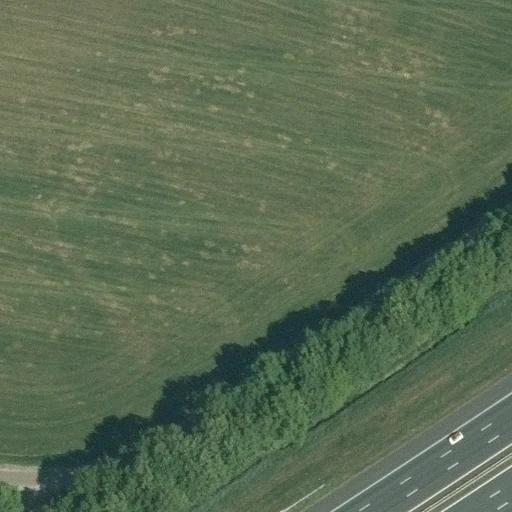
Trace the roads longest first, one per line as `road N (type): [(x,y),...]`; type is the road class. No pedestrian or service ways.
road 1 (unclassified): [(37,479),(78,477),(130,459),(511,201)]
road 2 (motorway): [(511,418),(371,511)]
